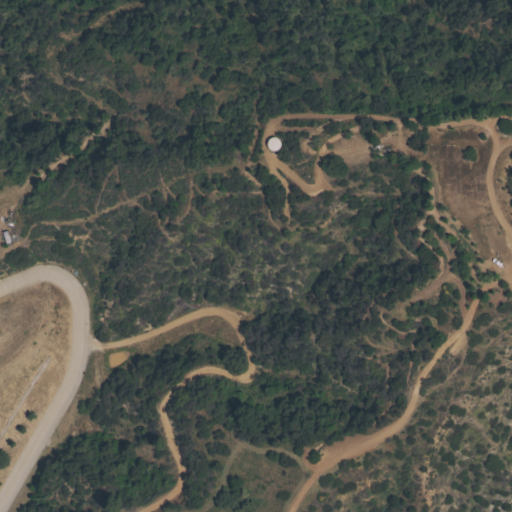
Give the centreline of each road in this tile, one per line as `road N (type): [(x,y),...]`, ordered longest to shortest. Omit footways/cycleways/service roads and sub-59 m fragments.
road 1 (track): [(511,235),(490,206),(495,133),(480,121),(426,125),(284,113),(262,135),(266,153),(310,184),(317,157),(372,142),(395,120)]
road 2 (track): [(77,340),(103,344),(211,313),(230,323),(249,353),(239,376),(191,372),(160,402),(172,446),(170,487),(136,511)]
road 3 (track): [(287,511),(320,460),(400,421),(478,293),(511,274)]
